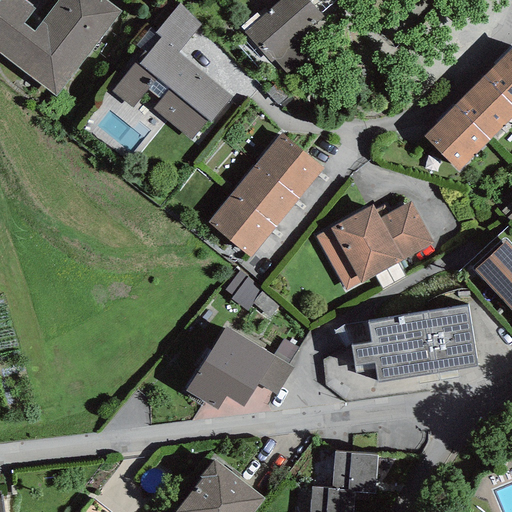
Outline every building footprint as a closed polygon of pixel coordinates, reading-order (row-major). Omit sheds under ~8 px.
[(34,8),(22,0),(0,0),(0,52),(56,95),(121,10),(107,0),(57,0),(34,31),(23,22),(34,8)] [(280,0),(281,0),(244,31),(269,60),(265,64),(275,75),(305,50),(292,35),(332,0),(280,0)] [(200,24),(178,3),(153,33),(155,35),(176,52),(200,24)] [(176,52),(155,35),(110,90),(133,108),(148,89),(159,98),(152,107),(191,139),(207,119),(210,121),(230,96),(176,52)] [(511,46),(483,76),(511,104),(511,46)] [(511,104),(483,76),(453,105),(489,140),(511,116),(511,104)] [(489,140),(453,105),(423,136),(458,170),(489,140)] [(281,132),(255,163),(298,198),(323,167),(281,132)] [(298,198),(255,163),(233,191),(275,225),(298,198)] [(275,225),(233,191),(208,222),(249,256),(275,225)] [(372,204),(315,236),(345,290),(432,240),(409,200),(379,217),(372,204)] [(511,247),(505,240),(473,270),(511,310),(511,247)] [(242,302),(258,294),(245,270),(230,278),(242,302)] [(371,341),(350,345),(354,365),(374,361),(378,381),(476,365),(467,305),(368,321),(371,341)] [(293,368),(225,325),(184,390),(215,409),(225,394),(242,404),(256,381),(276,394),(293,368)] [(377,454),(333,450),(331,487),(353,489),(374,491),(377,454)] [(251,511),(263,496),(213,459),(174,511),(175,511),(251,511)] [(331,487),(311,486),(308,511),(351,511),(353,489),(331,487)] [(110,511),(95,500),(85,511),(110,511)]
